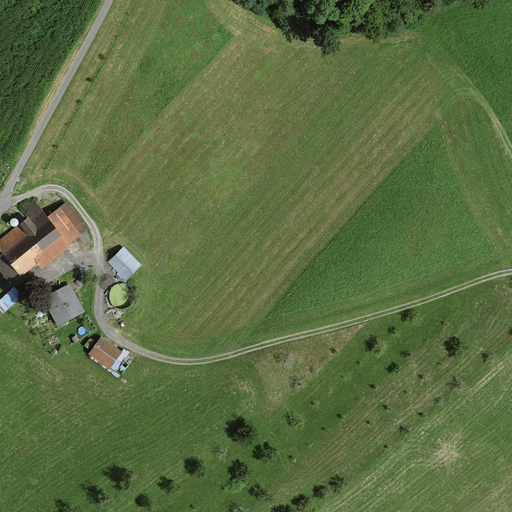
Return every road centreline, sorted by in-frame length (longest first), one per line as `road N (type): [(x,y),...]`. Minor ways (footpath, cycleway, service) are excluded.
road 1 (track): [(511,270),(228,355),(185,361),(148,354)]
road 2 (track): [(2,201),(63,187),(96,230),(97,313),(105,329),(148,354)]
road 3 (unclassified): [(0,206),(109,0)]
